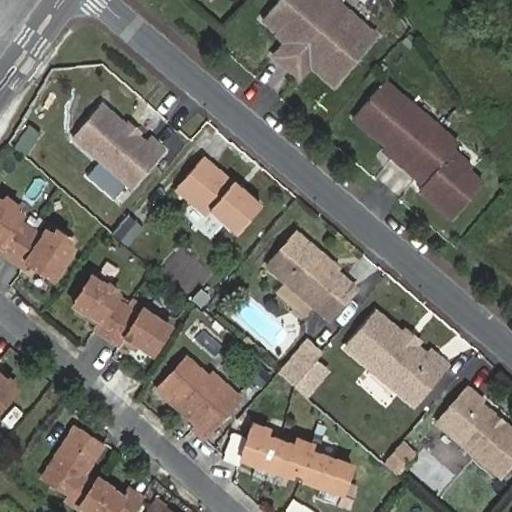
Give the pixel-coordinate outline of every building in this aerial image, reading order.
[(212,0),(222,8),(229,0),(212,0)] [(325,78),(342,93),(385,44),(334,0),(294,0),(272,26),(295,46),(281,62),(307,85),(321,69),(328,74),(325,78)] [(459,141),(389,83),(355,122),(426,181),(419,189),(450,215),(479,180),(466,170),(471,166),(452,150),(459,141)] [(133,133),(107,111),(79,144),(136,193),(169,155),(156,145),(152,149),(142,141),(137,141),(133,138),(133,133)] [(19,125),(14,146),(29,149),(33,128),(19,125)] [(208,161),(180,194),(234,241),(263,207),(208,161)] [(5,195),(1,200),(15,210),(18,204),(5,195)] [(15,210),(1,200),(0,199),(0,242),(1,244),(0,245),(0,249),(23,265),(26,260),(51,277),(71,247),(46,231),(42,235),(29,227),(19,219),(22,215),(15,210)] [(125,245),(140,225),(124,212),(108,232),(125,245)] [(323,252),(302,233),(271,269),(331,324),(361,291),(340,272),(320,264),(316,260),(323,252)] [(74,302),(100,319),(94,328),(120,344),(126,336),(153,353),(170,326),(144,308),(141,314),(126,305),(114,296),(117,291),(91,275),(74,302)] [(381,317),(351,352),(419,408),(452,369),(436,356),(433,360),(420,349),(413,349),(408,345),(408,339),(381,317)] [(191,323),(183,337),(215,354),(223,340),(191,323)] [(309,345),(280,377),(293,389),(321,357),(309,345)] [(158,389),(195,422),(193,426),(205,437),(241,396),(212,371),(207,376),(186,357),(158,389)] [(0,404),(15,388),(0,375),(0,404)] [(511,432),(487,410),(489,407),(468,388),(438,423),(499,477),(511,462),(511,432)] [(343,489),(347,478),(352,461),(309,448),(310,441),(309,441),(294,436),(292,442),(278,438),(265,435),(267,427),(251,422),(247,435),(232,431),(224,454),(223,458),(238,462),(240,457),(255,461),(269,466),(284,470),(322,483),(343,489)] [(73,426),(69,431),(97,449),(100,444),(73,426)] [(97,449),(69,431),(42,477),(69,494),(66,500),(86,511),(131,511),(141,495),(129,488),(123,497),(95,480),(94,483),(81,475),(79,473),(85,462),(88,464),(97,449)] [(396,474),(412,448),(395,438),(379,464),(396,474)] [(428,477),(438,461),(422,451),(413,467),(428,477)] [(269,466),(255,461),(252,472),(266,477),(269,466)] [(79,473),(81,475),(88,464),(85,462),(79,473)] [(280,482),(284,470),(269,466),(266,477),(280,482)] [(357,482),(347,478),(343,489),(339,502),(350,505),(357,482)] [(339,502),(343,489),(322,483),(318,495),(339,502)] [(314,511),(292,499),(284,511),(314,511)]
